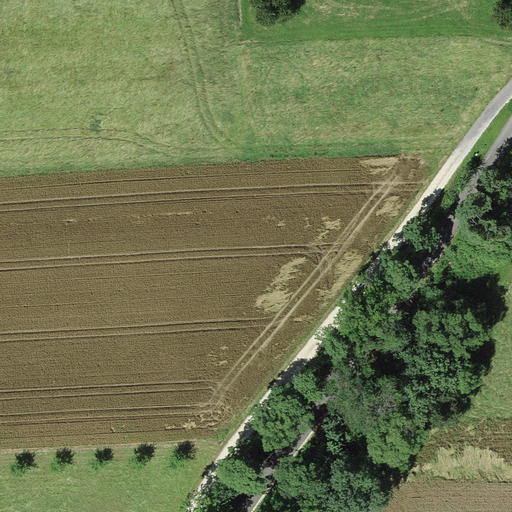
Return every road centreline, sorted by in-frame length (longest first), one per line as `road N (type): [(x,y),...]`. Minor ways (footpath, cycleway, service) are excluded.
road 1 (track): [(511,89),(490,106),(191,511)]
road 2 (unclassified): [(511,128),(425,264),(242,511)]
